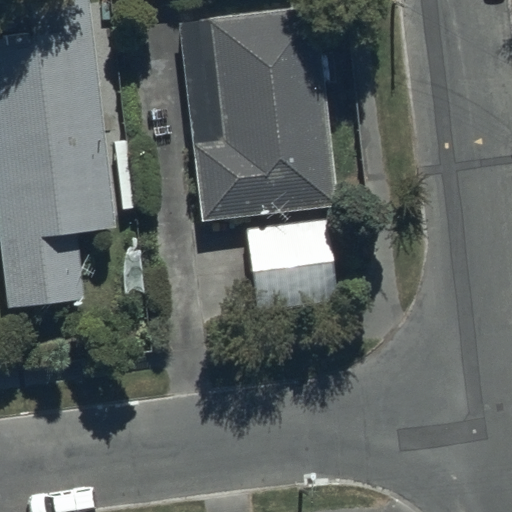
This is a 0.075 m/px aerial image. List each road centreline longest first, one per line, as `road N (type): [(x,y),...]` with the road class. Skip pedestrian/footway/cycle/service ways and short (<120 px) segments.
road 1 (residential): [(0,470),(503,401)]
road 2 (residential): [(458,0),(503,401)]
